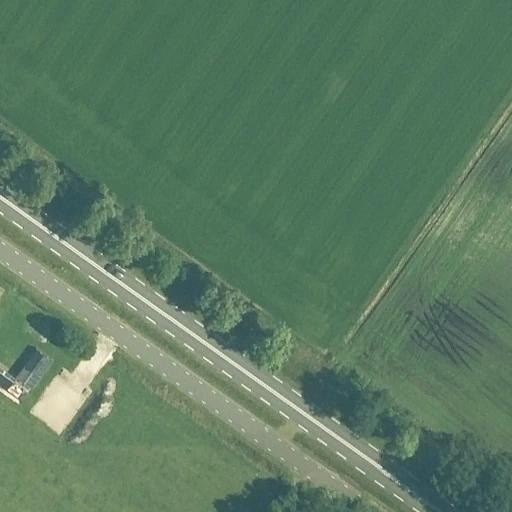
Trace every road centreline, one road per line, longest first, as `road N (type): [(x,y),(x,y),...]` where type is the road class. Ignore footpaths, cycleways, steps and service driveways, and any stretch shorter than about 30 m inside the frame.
road 1 (primary): [(440,511),(0,198)]
road 2 (unclassified): [(368,511),(0,253)]
